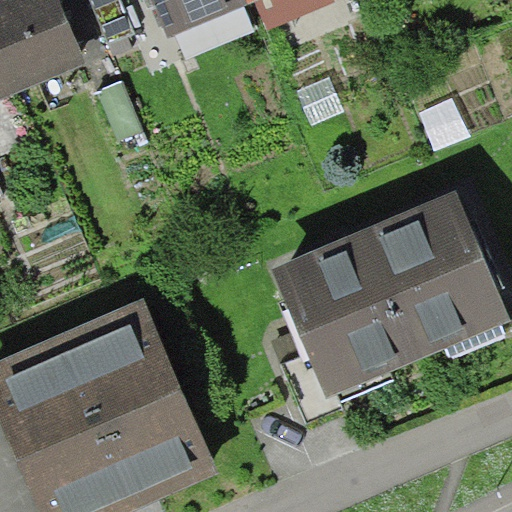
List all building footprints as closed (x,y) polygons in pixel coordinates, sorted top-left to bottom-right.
[(59,0),(0,0),(0,41),(21,91),(87,63),(59,0)] [(248,4),(246,0),(152,0),(168,37),(248,4)] [(246,0),(248,4),(256,1),(267,28),(333,0),(246,0)] [(0,99),(21,91),(0,41),(0,99)] [(144,131),(122,81),(97,91),(119,142),(144,131)] [(272,267),(327,397),(511,320),(457,190),(272,267)] [(128,511),(218,473),(142,299),(0,360),(0,421),(39,511),(128,511)]
